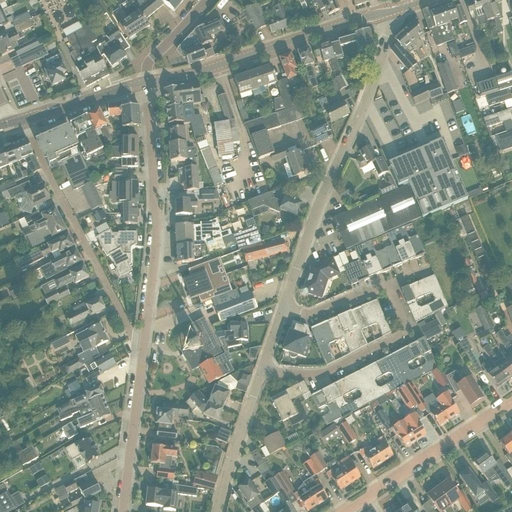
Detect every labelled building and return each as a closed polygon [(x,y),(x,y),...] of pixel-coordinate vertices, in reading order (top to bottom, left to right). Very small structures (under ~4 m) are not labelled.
[(100,17),(106,12),(97,0),(96,0),(91,4),(100,17)] [(144,20),(163,5),(158,0),(130,0),(129,1),(130,1),(124,5),(124,4),(121,6),(123,8),(123,7),(130,18),(118,26),(128,41),(136,36),(136,35),(145,29),(150,26),(149,26),(148,26),(144,20)] [(160,0),(161,0),(164,4),(174,12),(181,3),(177,0),(160,0)] [(314,0),(316,4),(320,11),(325,8),(328,15),(339,10),(334,0),(314,0)] [(492,21),(492,20),(485,0),(471,0),(475,11),(481,9),(486,23),(492,21)] [(500,0),(485,0),(492,20),(492,21),(493,20),(494,22),(492,23),(497,35),(502,33),(500,29),(497,20),(501,19),(501,18),(501,17),(500,16),(500,15),(496,4),(501,2),(500,0)] [(265,19),(262,21),(265,26),(267,25),(271,34),(291,26),(287,16),(290,15),(288,11),(285,12),(282,4),(273,8),(277,18),(267,22),(265,19)] [(461,5),(454,8),(452,4),(442,8),(452,36),(457,49),(459,48),(453,31),(451,32),(448,24),(458,20),(460,25),(467,22),(461,5)] [(265,26),(261,18),(254,6),(245,11),(256,31),(265,26)] [(442,40),(452,36),(442,8),(430,12),(437,31),(431,32),(436,47),(443,45),(442,40)] [(437,31),(430,12),(429,9),(422,11),(430,33),(431,32),(437,31)] [(0,27),(2,27),(1,26),(11,22),(12,21),(9,14),(4,17),(1,11),(0,11),(0,27)] [(12,21),(11,22),(14,28),(30,20),(31,20),(28,14),(14,20),(12,21)] [(179,48),(182,55),(183,54),(183,53),(209,43),(212,42),(210,37),(225,30),(220,19),(206,26),(206,25),(193,31),(194,31),(180,45),(179,48)] [(4,39),(0,40),(0,53),(1,57),(15,51),(17,57),(38,47),(35,40),(18,48),(16,42),(19,41),(19,40),(24,38),(22,32),(33,27),(30,20),(14,28),(16,33),(4,39)] [(424,35),(420,30),(413,23),(401,33),(411,45),(410,45),(412,48),(414,51),(416,53),(423,46),(418,41),(424,35)] [(82,30),(66,39),(73,52),(68,55),(79,74),(84,83),(86,87),(108,75),(104,67),(98,56),(97,57),(91,43),(84,29),(82,30)] [(123,53),(129,49),(116,29),(105,36),(110,42),(106,45),(104,43),(96,48),(101,57),(103,55),(111,67),(126,57),(123,53)] [(359,53),(374,48),(369,30),(337,39),(338,41),(330,43),(334,55),(335,58),(342,56),(340,48),(356,43),(359,53)] [(410,45),(411,45),(401,33),(394,39),(398,44),(391,50),(408,71),(417,63),(409,55),(414,51),(412,48),(410,45)] [(330,43),(329,44),(328,42),(311,48),(315,59),(321,57),(323,64),(329,62),(334,78),(340,76),(335,58),(334,55),(330,43)] [(214,57),(211,50),(209,43),(183,53),(183,54),(188,66),(205,59),(206,60),(214,57)] [(38,47),(17,57),(21,65),(35,59),(37,61),(48,56),(43,45),(38,47)] [(475,46),(458,52),(461,59),(475,54),(476,49),(475,46)] [(314,64),(312,58),(309,49),(297,53),(310,90),(318,87),(310,65),(314,64)] [(61,65),(64,64),(59,55),(52,58),(56,67),(45,72),(52,86),(64,81),(61,75),(65,73),(61,65)] [(292,71),(295,70),(290,55),(279,59),(282,68),(292,92),(293,96),(298,94),(296,91),(299,90),(292,71)] [(447,62),(437,65),(447,94),(457,90),(447,62)] [(264,87),(276,83),(271,67),(258,71),(264,87)] [(505,72),(504,71),(502,70),(500,71),(500,73),(500,75),(494,77),(499,92),(511,87),(511,79),(510,72),(505,74),(505,73),(505,72)] [(251,91),(264,87),(258,71),(246,75),(251,91)] [(239,95),(251,91),(246,75),(234,79),(239,95)] [(334,94),(348,87),(342,75),(329,83),(334,94)] [(485,97),(499,92),(494,77),(475,84),(479,99),(485,97)] [(438,84),(425,88),(427,93),(430,98),(430,100),(432,105),(448,99),(446,94),(443,95),(440,88),(439,88),(438,84)] [(200,97),(200,95),(198,85),(165,89),(164,92),(166,108),(182,105),(204,102),(205,102),(204,96),(200,97)] [(479,99),(475,100),(479,109),(488,106),(488,107),(504,103),(506,111),(511,109),(511,87),(499,92),(485,97),(479,99)] [(425,88),(410,95),(415,105),(430,98),(427,93),(425,88)] [(298,107),(293,96),(292,92),(286,94),(289,107),(290,109),(297,107),(298,107)] [(290,109),(289,107),(286,94),(280,96),(281,98),(273,101),(273,103),(270,103),(273,113),(284,109),(285,111),(290,109)] [(324,99),(323,100),(321,97),(316,100),(323,113),(325,112),(331,123),(349,114),(343,102),(329,109),(324,99)] [(459,101),(451,104),(455,114),(463,111),(459,101)] [(181,106),(205,103),(205,102),(204,102),(182,105),(166,108),(168,124),(183,122),(184,125),(190,124),(198,147),(214,188),(223,185),(206,143),(199,123),(199,116),(183,118),(181,106)] [(138,106),(121,107),(121,104),(108,105),(109,117),(121,116),(122,128),(140,127),(138,106)] [(226,121),(234,119),(228,104),(220,107),(226,121)] [(417,107),(420,113),(428,110),(426,104),(417,107)] [(103,118),(109,117),(108,105),(87,116),(86,116),(94,133),(98,130),(106,144),(111,141),(105,129),(107,126),(103,118)] [(295,122),(303,119),(297,107),(290,109),(295,122)] [(511,109),(506,111),(482,120),(486,129),(510,121),(510,123),(511,123),(511,125),(511,109)] [(244,124),(248,123),(245,111),(239,112),(244,124)] [(248,123),(244,124),(258,161),(271,156),(273,162),(284,158),(287,164),(283,166),(288,179),(295,176),(304,173),(304,174),(307,173),(306,172),(308,172),(303,155),(301,151),(297,153),(288,156),(286,150),(286,149),(274,153),(266,132),(280,127),(276,114),(248,123)] [(86,116),(69,124),(77,139),(84,135),(88,142),(80,146),(84,153),(80,155),(87,171),(96,166),(91,156),(97,152),(100,157),(105,154),(94,133),(86,116)] [(332,138),(326,125),(324,119),(308,127),(316,145),(332,138)] [(92,181),(87,171),(80,155),(67,126),(56,131),(56,130),(47,133),(47,135),(42,137),(39,137),(39,138),(37,139),(46,160),(46,159),(48,164),(55,161),(57,165),(58,165),(57,164),(61,162),(74,191),(81,188),(93,183),(92,181)] [(186,148),(185,149),(184,128),(168,129),(169,143),(179,143),(179,150),(186,149),(186,148)] [(511,130),(506,132),(494,136),(498,146),(511,141),(511,130)] [(138,138),(128,138),(121,138),(120,148),(111,148),(111,160),(120,160),(120,165),(113,165),(113,173),(126,173),(126,167),(133,167),(134,168),(134,167),(135,168),(135,167),(136,168),(136,167),(137,168),(137,167),(137,166),(137,165),(137,164),(137,157),(137,138),(138,138)] [(33,156),(27,140),(26,139),(9,146),(16,163),(17,163),(25,160),(33,156)] [(429,146),(388,164),(389,168),(390,168),(398,187),(407,183),(422,219),(467,199),(442,140),(428,146),(429,146)] [(186,149),(179,150),(179,143),(169,143),(170,162),(186,161),(186,168),(185,168),(186,191),(199,190),(199,189),(202,189),(201,178),(200,178),(200,176),(197,176),(197,167),(198,167),(198,158),(194,158),(194,151),(195,151),(195,148),(186,148),(186,149)] [(17,163),(16,163),(9,146),(1,149),(8,166),(11,165),(19,181),(23,179),(20,172),(16,164),(17,163)] [(382,158),(377,160),(370,147),(360,153),(362,158),(356,161),(360,169),(371,163),(378,177),(388,172),(384,163),(382,158)] [(31,175),(40,170),(33,156),(25,160),(31,175)] [(387,185),(378,188),(381,195),(396,188),(391,177),(384,180),(387,185)] [(95,187),(102,184),(100,178),(92,181),(93,183),(95,187)] [(13,181),(4,185),(7,192),(16,188),(13,181)] [(95,189),(95,187),(93,183),(81,188),(84,194),(95,189)] [(115,183),(115,204),(125,204),(137,204),(137,183),(124,183),(115,183)] [(32,208),(50,199),(42,184),(31,190),(23,193),(21,195),(23,200),(20,211),(31,215),(32,208)] [(16,188),(7,192),(10,199),(11,200),(21,195),(23,193),(20,186),(16,188)] [(407,187),(391,193),(332,219),(346,250),(420,218),(407,187)] [(480,188),(466,193),(468,199),(483,194),(480,188)] [(86,199),(98,195),(95,189),(84,194),(86,199)] [(341,203),(353,196),(349,190),(337,196),(341,203)] [(216,193),(213,193),(213,191),(200,191),(201,201),(213,201),(213,199),(219,199),(216,193)] [(272,192),(247,202),(251,211),(262,207),(269,209),(279,213),(280,210),(296,216),(301,203),(285,197),(283,203),(274,199),(272,192)] [(89,205),(100,201),(98,195),(86,199),(89,205)] [(196,201),(190,201),(190,200),(175,200),(175,216),(190,215),(190,208),(197,208),(196,201)] [(91,211),(102,206),(100,201),(89,205),(91,211)] [(125,204),(125,224),(137,224),(137,216),(139,216),(139,211),(137,211),(137,204),(125,204)] [(24,238),(60,220),(55,209),(41,216),(43,221),(28,228),(23,231),(21,232),(24,238)] [(27,224),(39,218),(36,213),(18,221),(23,231),(28,228),(27,224)] [(489,266),(467,216),(459,219),(481,269),(489,266)] [(30,249),(65,231),(60,220),(24,238),(30,249)] [(186,226),(175,227),(176,247),(201,246),(222,238),(231,235),(229,231),(221,233),(216,220),(208,223),(200,223),(200,226),(186,226)] [(247,229),(233,234),(235,241),(239,251),(242,250),(261,242),(262,242),(257,226),(254,227),(247,229)] [(264,227),(261,234),(267,236),(270,229),(264,227)] [(410,239),(408,238),(403,227),(395,231),(408,261),(414,259),(421,257),(420,256),(424,255),(424,254),(425,254),(417,236),(410,239)] [(99,236),(96,237),(106,257),(109,255),(117,271),(116,272),(119,278),(131,272),(132,271),(128,265),(130,265),(130,248),(129,248),(128,246),(134,243),(134,240),(136,239),(136,232),(126,232),(117,233),(117,234),(111,234),(109,230),(105,233),(99,236)] [(408,261),(395,231),(386,235),(391,245),(390,248),(384,250),(391,268),(392,268),(396,267),(397,268),(402,265),(402,264),(408,262),(408,261)] [(72,240),(70,240),(68,235),(16,261),(21,270),(40,260),(41,262),(51,257),(50,255),(58,251),(59,253),(73,247),(73,245),(73,244),(73,243),(73,241),(72,240)] [(201,246),(176,247),(177,264),(187,264),(202,260),(202,258),(208,256),(207,254),(225,247),(224,245),(222,238),(201,246)] [(245,262),(287,251),(284,241),(265,246),(264,241),(261,242),(242,250),(245,262)] [(377,253),(374,252),(370,242),(362,245),(375,276),(381,273),(381,274),(387,272),(387,270),(391,269),(391,268),(384,250),(377,253)] [(369,278),(375,276),(362,245),(353,249),(357,260),(357,262),(343,268),(351,286),(359,282),(359,283),(363,281),(364,282),(369,279),(369,278)] [(66,269),(81,262),(75,251),(39,268),(46,281),(67,270),(66,269)] [(190,277),(183,280),(186,290),(219,278),(219,277),(216,269),(222,267),(219,259),(220,259),(219,258),(187,270),(188,271),(190,277)] [(339,275),(333,259),(332,259),(310,268),(304,287),(301,288),(300,291),(301,294),(305,295),(307,294),(321,299),(328,280),(339,275)] [(75,284),(88,277),(83,266),(54,280),(58,288),(73,281),(75,284)] [(252,275),(251,279),(255,282),(259,281),(260,277),(256,274),(252,275)] [(431,315),(447,306),(434,276),(433,276),(428,279),(428,278),(421,280),(422,281),(418,283),(417,283),(423,296),(429,294),(432,296),(434,300),(433,303),(427,306),(431,315)] [(219,278),(186,290),(189,297),(190,299),(195,298),(197,297),(198,297),(200,304),(211,300),(232,292),(232,291),(231,292),(228,284),(222,286),(219,278)] [(54,281),(40,287),(43,295),(57,290),(54,281)] [(417,283),(413,285),(412,284),(407,287),(407,288),(401,290),(415,324),(431,315),(427,306),(421,308),(417,307),(415,303),(417,299),(423,296),(417,283)] [(47,306),(69,295),(66,289),(56,294),(55,291),(43,297),(47,306)] [(478,291),(483,301),(487,300),(482,289),(478,291)] [(15,291),(8,295),(12,302),(19,298),(15,291)] [(219,323),(257,308),(251,292),(213,307),(219,323)] [(90,317),(104,310),(98,298),(85,304),(85,303),(72,309),(75,314),(66,318),(73,331),(88,324),(85,318),(89,316),(90,317)] [(391,333),(379,305),(377,301),(376,301),(370,303),(364,304),(365,306),(360,307),(360,308),(368,327),(375,325),(377,326),(382,337),(391,333)] [(487,331),(492,329),(481,307),(474,310),(484,332),(487,331)] [(360,308),(355,310),(355,308),(349,311),(349,312),(344,315),(343,315),(358,349),(366,345),(361,332),(362,330),(368,327),(360,308)] [(440,313),(434,315),(440,327),(446,324),(440,313)] [(343,315),(337,317),(331,319),(331,320),(327,322),(335,341),(342,339),(344,340),(350,354),(358,349),(343,315)] [(179,348),(179,349),(182,355),(188,351),(189,352),(190,352),(191,353),(192,353),(193,353),(194,353),(195,353),(196,352),(197,352),(198,351),(199,351),(199,350),(200,349),(203,355),(213,350),(212,348),(218,345),(217,344),(217,345),(202,317),(201,317),(202,319),(189,326),(187,327),(188,329),(189,331),(192,337),(191,337),(190,337),(190,338),(189,338),(189,339),(188,339),(188,340),(187,340),(187,341),(186,342),(186,343),(186,344),(186,345),(179,348)] [(426,340),(441,332),(434,318),(424,324),(424,322),(418,325),(426,340)] [(311,337),(307,326),(292,321),(282,351),(289,353),(289,355),(290,357),(292,358),(294,359),(296,358),(297,356),(301,357),(308,338),(311,337)] [(327,322),(326,322),(322,324),(322,323),(316,326),(311,329),(310,329),(326,366),(334,362),(328,346),(328,344),(335,341),(327,322)] [(225,338),(217,339),(224,354),(227,353),(227,349),(231,348),(241,346),(241,341),(247,341),(246,324),(236,324),(228,325),(229,332),(224,333),(225,337),(225,338)] [(104,330),(102,331),(100,326),(87,332),(86,330),(76,335),(76,337),(74,338),(83,354),(108,342),(105,336),(106,335),(104,330)] [(505,339),(500,332),(495,335),(511,358),(505,362),(511,371),(511,348),(507,341),(505,339)] [(52,343),(55,350),(71,342),(67,335),(52,343)] [(186,345),(179,348),(179,349),(182,355),(191,371),(200,367),(211,361),(210,359),(222,353),(218,345),(212,348),(213,350),(203,355),(200,349),(201,344),(199,339),(195,338),(192,337),(191,337),(190,337),(190,338),(189,338),(189,339),(188,339),(188,340),(187,340),(187,341),(186,342),(186,343),(186,344),(186,345)] [(439,368),(428,348),(423,339),(417,342),(417,341),(411,344),(411,345),(407,347),(408,347),(407,347),(414,360),(420,357),(423,359),(425,362),(424,366),(419,369),(423,376),(439,368)] [(476,376),(482,372),(464,341),(458,344),(476,376)] [(249,349),(248,359),(255,361),(259,347),(249,349)] [(408,363),(414,360),(407,347),(403,349),(402,348),(397,352),(391,355),(392,355),(391,355),(407,385),(423,376),(419,369),(412,372),(409,371),(407,367),(408,363)] [(511,371),(505,362),(501,366),(487,347),(482,350),(489,360),(506,383),(511,378),(511,371)] [(213,360),(211,361),(200,367),(209,384),(222,378),(223,377),(218,367),(228,362),(231,361),(227,353),(224,354),(213,360)] [(99,376),(116,367),(109,355),(95,363),(94,360),(84,366),(89,374),(84,377),(87,382),(99,375),(99,376)] [(391,355),(391,356),(391,355),(385,358),(379,360),(379,361),(375,363),(376,363),(375,364),(382,377),(388,374),(391,375),(393,379),(392,382),(386,385),(391,393),(407,385),(391,355)] [(84,366),(80,359),(63,368),(67,375),(84,366)] [(489,360),(481,366),(484,372),(497,389),(506,383),(489,360)] [(376,380),(382,377),(375,364),(371,366),(370,365),(365,368),(365,369),(359,371),(360,372),(359,372),(375,401),(391,393),(386,385),(380,388),(377,387),(375,383),(376,380)] [(248,387),(254,369),(252,366),(230,377),(236,383),(248,387)] [(440,390),(449,385),(440,368),(431,373),(440,390)] [(359,372),(353,375),(353,374),(347,376),(347,378),(343,380),(350,393),(356,390),(359,391),(361,395),(360,399),(354,402),(358,410),(370,404),(372,403),(375,401),(359,372)] [(470,378),(463,383),(456,372),(446,378),(454,393),(459,390),(472,409),(479,404),(477,402),(482,399),(475,388),(476,388),(470,378)] [(343,380),(339,382),(338,381),(333,385),(327,388),(328,388),(327,388),(342,418),(358,410),(354,402),(348,405),(345,403),(342,399),(344,396),(350,393),(343,380)] [(301,396),(309,392),(303,382),(270,399),(282,422),(288,419),(288,420),(289,420),(292,426),(303,421),(305,414),(299,404),(304,401),(301,396)] [(416,406),(424,400),(412,383),(404,388),(416,406)] [(73,408),(102,396),(103,395),(99,385),(84,391),(86,395),(71,402),(59,408),(63,414),(73,408)] [(214,388),(208,403),(208,404),(222,409),(222,408),(229,393),(215,387),(214,388)] [(403,387),(396,392),(408,410),(416,406),(404,388),(403,387)] [(327,388),(321,391),(321,390),(315,393),(315,394),(311,396),(311,397),(317,410),(324,406),(327,408),(329,412),(328,415),(321,418),(326,426),(333,423),(342,418),(327,388)] [(191,398),(185,403),(193,412),(196,408),(203,415),(217,421),(222,409),(208,404),(208,403),(198,392),(196,393),(195,393),(192,396),(193,397),(191,398)] [(451,401),(452,400),(449,394),(443,398),(441,396),(435,400),(440,406),(449,420),(459,414),(451,401)] [(98,408),(105,405),(102,396),(73,408),(63,414),(58,417),(61,422),(72,418),(71,415),(79,412),(82,418),(92,414),(91,412),(99,409),(98,408)] [(92,414),(82,418),(76,421),(78,426),(74,428),(71,424),(61,429),(68,441),(78,435),(75,431),(79,428),(80,429),(110,416),(105,405),(98,408),(99,409),(91,412),(92,414)] [(188,414),(189,408),(166,405),(165,411),(164,410),(164,411),(158,411),(158,415),(156,415),(156,417),(155,418),(155,421),(156,422),(155,424),(158,424),(157,430),(160,431),(159,437),(176,439),(177,431),(171,431),(171,427),(172,427),(173,417),(187,418),(186,422),(192,422),(192,415),(188,414)] [(440,406),(434,410),(431,405),(425,409),(429,415),(430,414),(439,427),(449,420),(440,406)] [(374,412),(372,413),(368,406),(352,414),(356,422),(370,414),(372,418),(379,428),(382,426),(383,426),(376,415),(375,415),(374,412)] [(383,426),(389,422),(382,411),(376,415),(383,426)] [(414,414),(403,422),(415,442),(426,435),(417,423),(419,421),(414,414)] [(345,423),(344,423),(342,418),(333,423),(334,425),(341,435),(340,436),(348,446),(357,440),(345,423)] [(406,448),(415,442),(403,422),(391,430),(395,436),(397,435),(406,448)] [(340,436),(341,435),(334,425),(317,436),(324,446),(340,436)] [(218,428),(214,439),(225,444),(230,433),(218,428)] [(265,447),(260,449),(265,458),(269,455),(285,447),(278,433),(262,441),(265,447)] [(511,466),(511,465),(511,440),(509,436),(499,443),(507,454),(504,456),(511,466)] [(385,444),(386,442),(383,437),(376,441),(380,446),(373,450),(382,463),(393,457),(385,444)] [(80,457),(86,466),(100,458),(96,452),(97,451),(94,446),(93,445),(93,446),(89,440),(81,444),(79,441),(64,450),(68,456),(71,461),(71,462),(80,457)] [(31,446),(16,455),(23,466),(26,464),(27,464),(38,458),(31,446)] [(177,450),(162,449),(153,447),(152,455),(150,455),(149,457),(148,458),(147,459),(148,461),(149,462),(151,462),(151,463),(159,464),(159,469),(158,469),(157,478),(173,480),(174,471),(170,471),(171,458),(176,459),(177,450)] [(373,450),(368,453),(365,448),(359,452),(362,458),(364,457),(373,470),(382,463),(373,450)] [(252,453),(262,474),(269,471),(258,450),(252,453)] [(319,474),(327,468),(317,453),(309,458),(319,474)] [(486,453),(473,463),(479,471),(482,475),(483,475),(487,480),(496,473),(506,487),(511,483),(511,482),(506,471),(498,459),(498,460),(493,464),(492,461),(486,453)] [(353,464),(350,458),(348,456),(336,464),(349,485),(360,478),(352,465),(353,464)] [(313,478),(319,474),(309,458),(310,460),(302,466),(310,478),(302,484),(308,493),(317,506),(327,499),(319,486),(321,485),(317,480),(315,481),(313,478)] [(30,468),(32,474),(43,470),(40,464),(30,468)] [(340,491),(349,485),(336,464),(337,466),(326,474),(330,479),(331,478),(340,491)] [(487,481),(480,486),(468,470),(458,477),(474,499),(484,492),(492,503),(493,502),(497,499),(499,498),(487,481)] [(193,484),(192,488),(197,489),(214,491),(218,478),(208,475),(196,471),(193,484)] [(273,477),(282,491),(285,496),(291,492),(294,491),(281,473),(280,474),(275,477),(274,478),(273,477)] [(47,475),(37,481),(40,487),(50,482),(47,475)] [(272,498),(282,491),(273,477),(263,484),(272,498)] [(73,481),(54,491),(60,503),(69,498),(68,497),(68,495),(78,490),(77,489),(78,489),(81,495),(69,501),(72,508),(85,502),(85,501),(88,499),(92,497),(101,493),(94,480),(90,483),(82,487),(78,479),(73,481)] [(441,486),(437,489),(449,505),(450,506),(458,501),(464,511),(469,511),(473,510),(461,491),(458,494),(457,493),(448,481),(446,479),(439,484),(441,486)] [(249,481),(238,489),(248,503),(247,506),(251,511),(258,507),(264,503),(263,501),(255,489),(249,481)] [(11,511),(16,509),(2,485),(0,486),(0,511),(11,511)] [(192,488),(175,485),(174,493),(162,492),(147,490),(146,506),(160,508),(160,507),(163,508),(163,510),(175,511),(177,495),(196,497),(197,489),(192,488)] [(299,492),(293,495),(297,501),(298,499),(303,506),(306,511),(307,511),(317,506),(308,493),(302,485),(298,490),(299,492)] [(432,489),(425,494),(427,496),(437,511),(441,511),(443,511),(444,511),(453,511),(450,506),(449,505),(437,489),(434,491),(432,489)] [(278,507),(270,511),(295,511),(291,505),(285,496),(282,491),(272,498),(273,498),(277,495),(282,504),(278,507)] [(99,501),(91,500),(88,499),(88,504),(83,503),(82,511),(97,511),(99,506),(97,505),(98,501),(99,501)]
